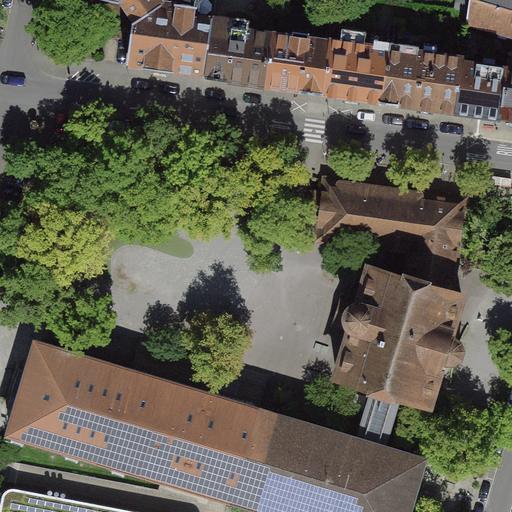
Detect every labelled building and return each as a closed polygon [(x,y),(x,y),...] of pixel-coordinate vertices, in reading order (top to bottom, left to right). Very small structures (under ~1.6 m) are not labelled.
[(98,0),(118,5),(123,1),(137,22),(133,25),(128,65),(147,68),(146,70),(172,73),(172,71),(208,76),(215,20),(193,17),(195,7),(179,5),(179,9),(163,6),(157,0),(98,0)] [(511,37),(511,10),(476,0),(471,0),(467,25),(511,37)] [(511,0),(476,0),(511,10),(511,0)] [(267,87),(274,36),(234,30),(235,23),(215,20),(208,76),(207,78),(267,87)] [(324,94),(331,44),(274,36),(267,87),(324,94)] [(382,103),(390,45),(374,43),(374,46),(331,40),(331,44),(324,94),(382,103)] [(457,113),(464,64),(464,59),(417,53),(418,49),(390,45),(382,103),(457,113)] [(501,118),(507,73),(507,69),(464,64),(457,113),(501,118)] [(511,119),(511,73),(507,73),(501,118),(511,119)] [(466,200),(327,181),(325,195),(321,225),(319,241),(374,248),(372,267),(452,292),(458,257),(466,200)] [(321,225),(325,195),(313,194),(308,223),(321,225)] [(402,397),(429,405),(463,295),(452,292),(372,267),(365,290),(363,295),(361,304),(356,305),(351,308),(348,312),(346,317),(347,321),(349,326),(353,330),(338,378),(373,389),(402,397)] [(129,371),(38,344),(27,380),(23,379),(17,377),(12,395),(22,398),(12,432),(189,485),(278,511),(408,511),(424,461),(386,450),(402,397),(373,389),(370,399),(358,441),(310,427),(305,425),(264,413),(256,410),(259,402),(231,394),(217,390),(215,397),(129,371)] [(133,511),(14,489),(11,490),(8,491),(5,494),(3,498),(0,511),(133,511)]
